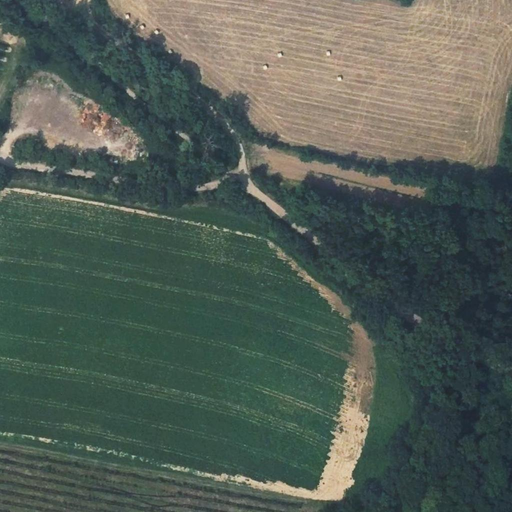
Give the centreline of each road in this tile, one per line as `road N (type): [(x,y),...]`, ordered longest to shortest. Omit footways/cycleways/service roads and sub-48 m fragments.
road 1 (track): [(13,0),(123,96),(366,283),(456,346),(511,370)]
road 2 (track): [(239,186),(240,146),(204,97),(95,14),(97,0)]
road 3 (track): [(0,153),(12,164),(173,188),(223,173)]
